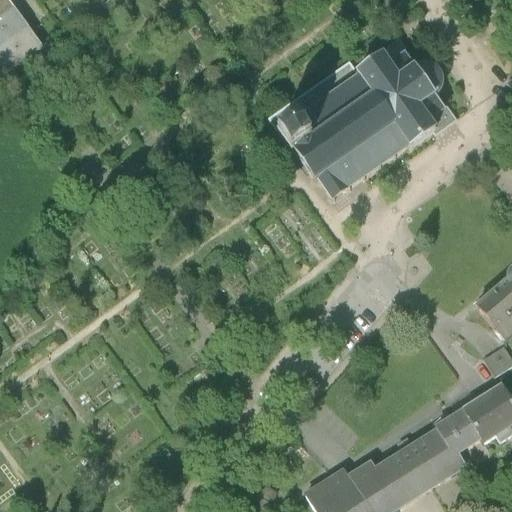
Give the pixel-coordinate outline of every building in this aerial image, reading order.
[(0,0),(0,23),(13,14),(2,0),(0,0)] [(0,53),(27,33),(13,14),(0,23),(0,53)] [(41,53),(27,33),(0,53),(0,71),(6,79),(41,53)] [(323,191),(332,205),(408,154),(410,156),(434,140),(419,119),(435,108),(416,79),(401,89),(386,67),(279,139),(317,195),(323,191)] [(511,279),(475,311),(503,343),(511,335),(511,279)] [(511,364),(502,349),(482,362),(494,380),(511,368),(511,364)] [(511,428),(511,407),(501,389),(462,412),(479,439),(483,446),(494,439),(499,447),(511,439),(511,437),(508,431),(511,428)] [(462,412),(436,430),(453,454),(479,439),(462,412)] [(390,511),(461,467),(453,454),(436,430),(352,484),(344,472),(304,498),(312,511),(390,511)] [(511,503),(511,490),(483,446),(479,439),(453,454),(461,467),(472,461),(502,510),(511,503)] [(268,489),(254,508),(259,511),(265,511),(277,496),(268,489)]
